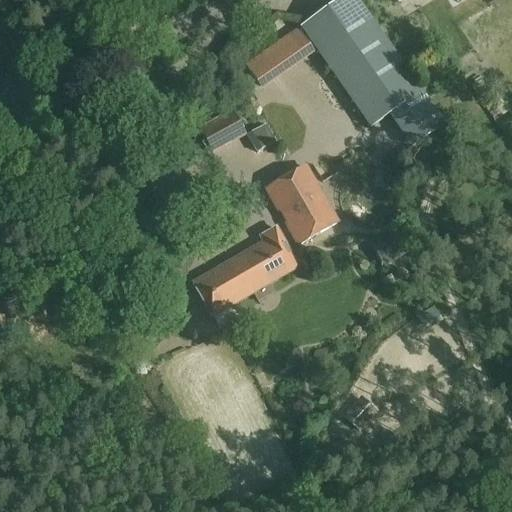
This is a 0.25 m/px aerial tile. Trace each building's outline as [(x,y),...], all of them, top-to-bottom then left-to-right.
[(355,0),(343,0),(301,30),(371,129),(391,115),(414,148),(444,127),(355,0)] [(448,50),(410,71),(421,93),(460,72),(448,50)] [(201,130),(206,139),(212,153),(222,148),(221,146),(235,139),(236,140),(246,134),(237,122),(232,113),(201,130)] [(297,248),(339,224),(306,166),(263,190),(277,214),(280,213),(287,224),(285,225),(297,248)] [(264,244),(194,285),(212,317),(298,268),(277,230),(261,239),(264,244)] [(401,233),(376,249),(386,266),(411,251),(401,233)] [(359,433),(376,414),(360,400),(343,419),(359,433)]
